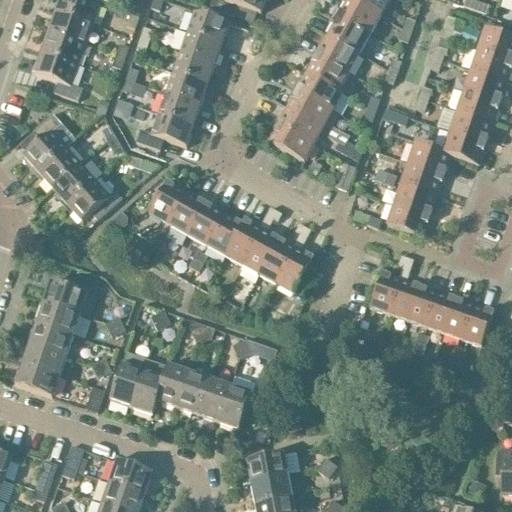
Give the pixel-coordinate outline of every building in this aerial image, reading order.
[(92,28),(99,7),(78,0),(62,0),(57,16),(92,28)] [(261,17),(266,0),(227,0),(227,3),(217,0),(214,0),(211,11),(235,19),(239,9),(261,17)] [(380,20),(391,1),(390,0),(348,0),(348,2),(380,20)] [(160,15),(163,4),(155,1),(151,12),(160,15)] [(475,14),(478,5),(466,1),(463,10),(475,14)] [(380,20),(348,2),(337,20),(370,38),(380,20)] [(486,17),(489,9),(478,5),(475,14),(486,17)] [(133,9),(130,18),(139,21),(142,13),(133,9)] [(222,48),(230,27),(194,15),(187,36),(222,48)] [(85,49),(92,28),(57,16),(50,36),(85,49)] [(135,32),(139,21),(130,18),(126,29),(135,32)] [(450,44),(457,22),(448,19),(440,40),(450,44)] [(359,58),(370,38),(337,20),(327,39),(359,58)] [(411,36),(415,26),(415,25),(406,21),(402,32),(411,36)] [(149,45),(153,34),(144,31),(140,42),(149,45)] [(407,47),(411,36),(402,32),(398,44),(407,47)] [(511,65),(511,41),(485,32),(478,53),(511,65)] [(78,69),(85,49),(50,36),(43,57),(78,69)] [(215,69),(222,48),(187,36),(179,56),(215,69)] [(349,76),(359,58),(327,39),(316,58),(349,76)] [(145,56),(149,45),(140,42),(137,53),(145,56)] [(124,62),(129,50),(120,47),(116,59),(124,62)] [(443,63),(446,53),(437,49),(433,60),(443,63)] [(506,87),(511,70),(511,65),(478,53),(471,74),(506,87)] [(208,89),(215,69),(179,56),(172,76),(208,89)] [(71,88),(78,69),(43,57),(35,78),(57,86),(54,96),(78,105),(82,92),(71,88)] [(338,96),(349,76),(316,58),(305,78),(338,96)] [(121,73),(124,62),(116,59),(112,70),(121,73)] [(438,76),(443,63),(433,60),(429,73),(438,76)] [(397,77),(401,65),(392,62),(388,74),(397,77)] [(135,86),(139,75),(130,72),(126,83),(135,86)] [(393,89),(397,77),(388,74),(384,85),(393,89)] [(499,107),(506,87),(471,74),(463,95),(499,107)] [(201,109),(208,89),(172,76),(165,97),(201,109)] [(342,99),(338,96),(305,78),(296,94),(333,115),(342,99)] [(131,97),(135,86),(126,83),(122,94),(131,97)] [(428,105),(432,94),(423,91),(419,102),(428,105)] [(333,115),(296,94),(287,111),(324,132),(333,115)] [(492,127),(499,107),(463,95),(456,115),(492,127)] [(193,130),(201,109),(165,97),(158,117),(193,130)] [(376,115),(380,103),(371,101),(367,112),(376,115)] [(424,117),(428,105),(419,102),(415,114),(424,117)] [(101,104),(96,118),(104,121),(109,107),(101,104)] [(324,132),(287,111),(277,128),(314,149),(324,132)] [(372,126),(376,115),(367,112),(363,124),(372,126)] [(394,126),(397,117),(386,113),(383,122),(394,126)] [(485,148),(492,127),(456,115),(449,135),(485,148)] [(186,151),(193,130),(158,117),(151,137),(140,133),(136,146),(159,154),(163,143),(186,151)] [(405,130),(409,121),(397,117),(394,126),(405,130)] [(39,177),(68,152),(77,144),(54,118),(34,136),(42,144),(24,160),(39,177)] [(314,149),(277,128),(267,146),(304,167),(314,149)] [(116,140),(110,130),(102,135),(108,145),(116,140)] [(336,145),(341,135),(333,130),(328,140),(336,145)] [(344,150),(350,140),(341,135),(336,145),(344,150)] [(478,169),(485,148),(449,135),(443,155),(442,156),(450,159),(450,160),(478,169)] [(122,150),(116,140),(108,145),(114,155),(122,150)] [(443,179),(450,160),(450,159),(442,156),(443,155),(415,146),(407,167),(443,179)] [(53,193),(82,168),(68,152),(39,177),(53,193)] [(139,172),(142,163),(131,159),(128,168),(139,172)] [(317,180),(323,169),(314,164),(308,175),(317,180)] [(436,200),(443,179),(407,167),(400,187),(436,200)] [(68,209),(96,184),(82,168),(53,193),(68,209)] [(348,194),(354,173),(343,170),(336,191),(348,194)] [(384,187),(388,176),(378,173),(374,184),(384,187)] [(392,191),(396,179),(388,176),(384,187),(392,191)] [(98,225),(123,203),(116,195),(110,200),(96,184),(68,209),(83,226),(92,218),(98,225)] [(170,229),(188,196),(168,185),(149,217),(170,229)] [(429,221),(436,200),(400,187),(393,208),(429,221)] [(188,239),(207,207),(188,196),(170,229),(188,239)] [(207,250),(226,218),(207,207),(188,239),(207,250)] [(422,242),(429,221),(393,208),(386,229),(422,242)] [(278,225),(283,218),(271,211),(266,219),(274,223),(278,225)] [(245,228),(243,228),(226,218),(207,250),(226,260),(245,228)] [(243,270),(264,233),(267,235),(274,223),(266,219),(260,231),(246,223),(243,228),(245,228),(226,260),(243,270)] [(378,233),(381,224),(370,220),(367,229),(378,233)] [(307,242),(312,234),(300,228),(295,235),(299,238),(307,242)] [(166,247),(171,238),(160,232),(156,240),(166,247)] [(280,242),(267,235),(264,233),(243,270),(259,279),(280,242)] [(293,298),(314,261),(301,254),(307,242),(299,238),(293,250),(297,252),(277,289),(293,298)] [(162,255),(166,247),(156,240),(151,249),(162,255)] [(277,289),(297,252),(293,250),(280,242),(259,279),(277,289)] [(203,268),(208,259),(198,253),(194,262),(203,268)] [(411,272),(414,264),(402,260),(399,268),(404,269),(411,272)] [(199,275),(203,268),(194,262),(189,270),(199,275)] [(390,319),(403,284),(407,286),(411,272),(404,269),(399,283),(383,277),(371,312),(390,319)] [(408,325),(421,290),(407,286),(403,284),(390,319),(408,325)] [(81,319),(88,298),(51,285),(44,306),(81,319)] [(427,332),(439,297),(421,290),(408,325),(427,332)] [(445,338),(457,303),(439,297),(427,332),(445,338)] [(463,344),(476,310),(457,303),(445,338),(463,344)] [(73,339),(81,319),(44,306),(37,327),(73,339)] [(482,351),(494,316),(476,310),(463,344),(482,351)] [(168,322),(164,315),(151,321),(154,329),(168,322)] [(126,335),(120,321),(113,325),(119,338),(126,335)] [(171,329),(168,322),(154,329),(158,335),(171,329)] [(119,338),(113,325),(107,328),(113,341),(119,338)] [(209,336),(206,329),(193,325),(190,332),(195,342),(209,336)] [(66,360),(73,339),(37,327),(30,347),(66,360)] [(212,342),(215,332),(206,329),(209,336),(195,342),(198,349),(212,342)] [(426,349),(429,340),(418,336),(415,346),(426,349)] [(250,350),(247,343),(233,350),(236,356),(250,350)] [(423,358),(426,349),(415,346),(412,355),(423,358)] [(60,380),(66,360),(30,347),(23,367),(60,380)] [(463,362),(466,353),(455,349),(452,358),(463,362)] [(239,363),(252,356),(250,350),(236,356),(239,363)] [(132,412),(144,375),(148,364),(126,357),(110,405),(132,412)] [(459,371),(463,362),(452,358),(448,367),(459,371)] [(112,376),(106,363),(100,366),(106,379),(112,376)] [(157,406),(165,382),(164,382),(168,371),(148,364),(144,375),(132,412),(153,419),(158,406),(157,406)] [(106,379),(100,366),(93,369),(99,382),(106,379)] [(52,402),(60,380),(23,367),(16,389),(52,402)] [(177,413),(190,375),(168,368),(168,371),(164,382),(165,382),(157,406),(158,406),(177,413)] [(198,420),(210,382),(190,375),(177,413),(198,420)] [(239,434),(252,397),(256,385),(234,378),(230,389),(218,426),(239,434)] [(218,426),(230,389),(210,382),(198,420),(218,426)] [(98,417),(105,396),(93,391),(86,413),(98,417)] [(302,431),(300,423),(299,419),(279,423),(282,435),(302,431)] [(76,476),(84,455),(71,450),(64,472),(76,476)] [(511,501),(511,454),(503,454),(500,455),(498,456),(497,460),(496,479),(502,480),(500,501),(511,501)] [(290,479),(285,457),(246,464),(250,487),(290,479)] [(0,482),(4,484),(11,463),(0,459),(0,482)] [(322,479),(331,467),(325,462),(316,474),(322,479)] [(47,498),(56,469),(44,465),(35,494),(47,498)] [(144,498),(151,477),(114,465),(107,486),(144,498)] [(328,483),(337,471),(331,467),(322,479),(328,483)] [(74,484),(76,476),(64,472),(62,480),(74,484)] [(294,500),(290,479),(250,487),(255,508),(294,500)] [(115,511),(139,511),(144,498),(107,486),(100,507),(115,511)] [(471,486),(467,497),(482,501),(485,490),(471,486)] [(44,505),(47,498),(35,494),(32,501),(44,505)] [(296,511),(294,500),(255,508),(255,511),(296,511)]
